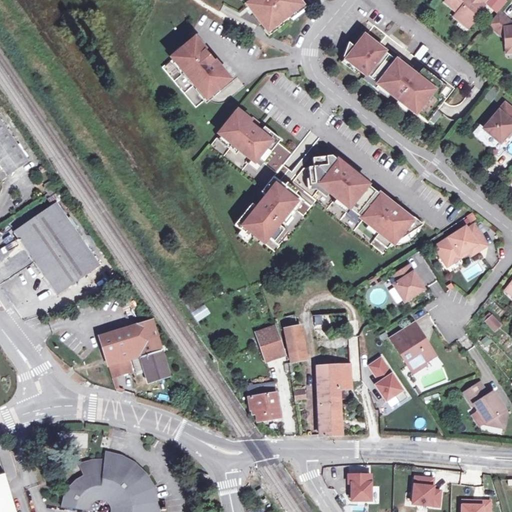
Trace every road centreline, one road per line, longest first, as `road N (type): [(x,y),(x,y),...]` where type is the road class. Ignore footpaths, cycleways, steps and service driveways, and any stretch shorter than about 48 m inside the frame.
road 1 (unclassified): [(511,453),(296,449)]
road 2 (unclassified): [(406,148),(316,75),(312,36),(342,0)]
road 3 (unclassified): [(225,452),(103,407),(55,407)]
